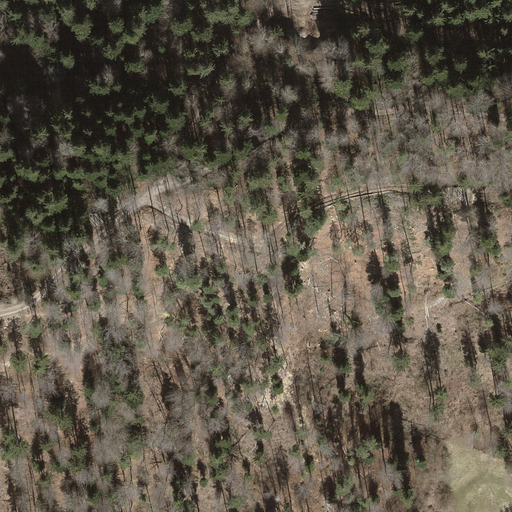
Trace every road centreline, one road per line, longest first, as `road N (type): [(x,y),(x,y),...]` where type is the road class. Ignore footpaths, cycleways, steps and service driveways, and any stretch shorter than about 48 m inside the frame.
road 1 (track): [(511,118),(386,110),(295,125),(145,201),(38,297),(0,313)]
road 2 (track): [(150,198),(243,38),(280,9),(337,2),(441,32),(511,35)]
road 3 (track): [(145,201),(251,242),(322,201),(364,188),(511,186)]
